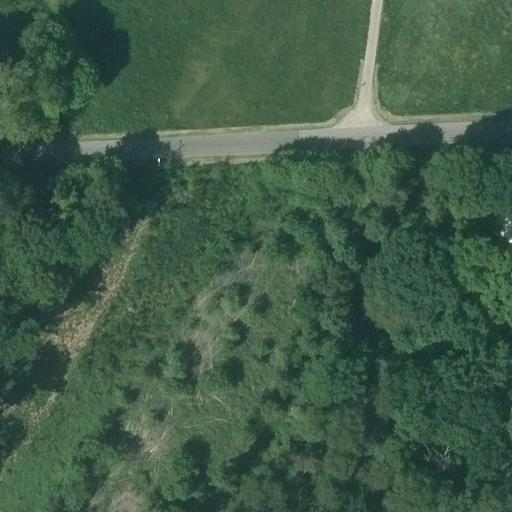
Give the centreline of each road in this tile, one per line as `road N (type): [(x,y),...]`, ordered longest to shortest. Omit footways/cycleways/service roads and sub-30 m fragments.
road 1 (unclassified): [(511,136),(0,156)]
road 2 (track): [(357,138),(376,0)]
